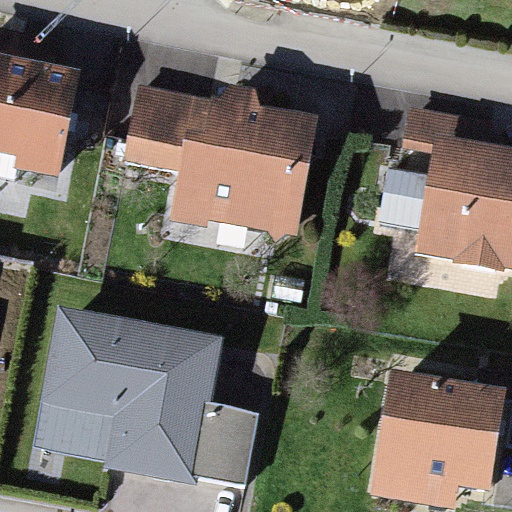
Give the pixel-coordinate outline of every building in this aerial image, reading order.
[(0,161),(53,170),(69,71),(39,66),(41,51),(0,44),(0,161)] [(300,117),(152,94),(141,162),(173,166),(165,215),(281,233),(300,117)] [(511,159),(477,152),(482,128),(395,109),(384,160),(428,169),(411,245),(511,267),(511,159)] [(221,339),(58,307),(40,405),(113,419),(104,465),(193,483),(195,472),(209,404),(221,339)] [(504,387),(389,368),(368,493),(454,508),(458,486),(487,491),(504,387)] [(259,413),(209,404),(195,472),(246,482),(259,413)]
